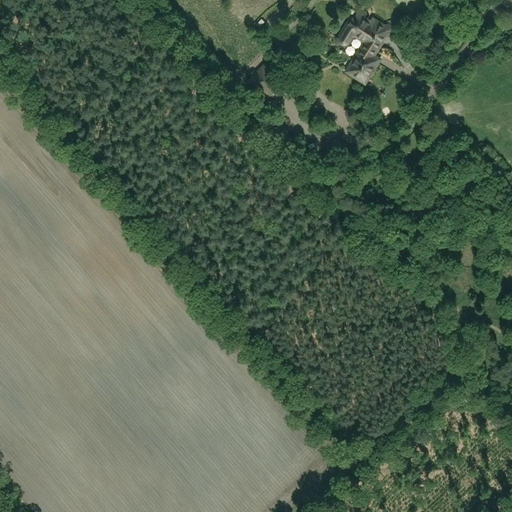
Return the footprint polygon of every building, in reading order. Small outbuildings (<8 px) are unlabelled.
[(371,24),(363,19),(362,18),(363,17),(363,16),(362,16),(359,14),(356,14),(353,15),(350,16),(348,19),(338,35),(337,38),(338,42),(340,45),(344,46),(347,45),(350,43),(355,34),(365,41),(347,70),(356,76),(363,81),(366,76),(371,69),(372,70),(378,59),(372,55),(383,36),(388,39),(393,30),(389,27),(387,30),(373,21),(371,24)] [(298,40),(291,47),(301,59),(309,52),(298,40)] [(408,73),(415,71),(412,62),(406,63),(408,73)] [(264,66),(251,79),(270,99),(283,86),(264,66)] [(342,148),(335,141),(318,158),(325,165),(342,148)]
